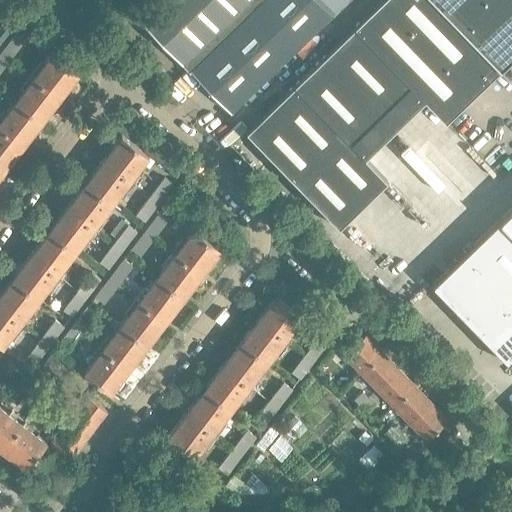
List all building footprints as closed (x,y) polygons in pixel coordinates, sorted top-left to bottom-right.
[(160,0),(141,19),(188,68),(258,0),(160,0)] [(320,0),(258,0),(188,68),(230,111),(332,12),(320,0)] [(320,0),(332,12),(344,0),(320,0)] [(511,0),(380,0),(354,26),(424,99),(445,121),(511,56),(511,0)] [(2,25),(0,27),(0,41),(9,30),(2,25)] [(424,99),(354,26),(320,58),(391,131),(424,99)] [(15,33),(8,42),(17,49),(24,39),(15,33)] [(17,49),(8,42),(1,52),(10,58),(17,49)] [(52,51),(14,100),(41,121),(79,72),(52,51)] [(10,58),(1,52),(0,53),(0,65),(2,67),(10,58)] [(391,131),(320,58),(294,83),(365,157),(391,131)] [(365,157),(294,83),(245,130),(338,226),(387,180),(365,157)] [(14,100),(0,118),(0,163),(5,167),(41,121),(14,100)] [(149,154),(122,134),(85,181),(112,202),(149,154)] [(164,176),(157,186),(165,192),(172,183),(164,176)] [(112,202),(85,181),(48,229),(75,250),(112,202)] [(157,186),(150,195),(158,201),(165,192),(157,186)] [(150,195),(143,204),(151,211),(158,201),(150,195)] [(144,220),(151,211),(143,204),(136,213),(144,220)] [(511,207),(501,218),(511,230),(511,207)] [(160,211),(153,220),(161,226),(168,217),(160,211)] [(511,230),(501,218),(467,251),(511,296),(511,230)] [(153,220),(146,229),(154,236),(161,226),(153,220)] [(128,223),(121,232),(130,240),(137,230),(128,223)] [(220,248),(194,227),(157,275),(184,296),(220,248)] [(75,250),(48,229),(11,277),(38,297),(75,250)] [(146,229),(138,238),(147,245),(154,236),(146,229)] [(121,232),(113,242),(123,249),(130,240),(121,232)] [(140,254),(147,245),(138,238),(131,248),(140,254)] [(123,249),(113,242),(106,251),(115,259),(123,249)] [(108,268),(115,259),(106,251),(99,261),(108,268)] [(449,298),(482,266),(467,251),(434,283),(449,298)] [(123,258),(116,267),(125,274),(132,265),(123,258)] [(482,266),(449,298),(464,313),(497,281),(482,266)] [(116,267),(108,276),(118,284),(125,274),(116,267)] [(91,270),(84,280),(93,287),(100,278),(91,270)] [(184,296),(157,275),(120,323),(147,343),(184,296)] [(108,276),(101,286),(111,293),(118,284),(108,276)] [(11,277),(0,291),(0,344),(2,345),(38,297),(11,277)] [(84,280),(76,289),(86,296),(93,287),(84,280)] [(511,297),(511,296),(497,281),(464,313),(479,329),(511,297)] [(103,302),(111,293),(101,286),(94,295),(103,302)] [(76,289),(69,299),(79,306),(86,296),(76,289)] [(277,292),(240,340),(266,361),(304,312),(277,292)] [(511,327),(511,297),(479,329),(495,345),(511,327)] [(71,315),(79,306),(69,299),(62,308),(71,315)] [(87,305),(79,314),(89,322),(96,312),(87,305)] [(79,314),(72,324),(82,331),(89,322),(79,314)] [(55,318),(47,328),(57,335),(64,325),(55,318)] [(147,343),(120,323),(83,371),(110,392),(147,343)] [(72,324),(65,333),(75,340),(82,331),(72,324)] [(511,327),(495,345),(510,360),(511,358),(511,327)] [(47,328),(40,337),(50,344),(57,335),(47,328)] [(337,347),(360,371),(382,351),(364,332),(350,345),(345,339),(337,347)] [(67,350),(75,340),(65,333),(58,342),(67,350)] [(319,333),(312,343),(320,349),(327,340),(319,333)] [(40,337),(33,346),(42,354),(50,344),(40,337)] [(266,361),(240,340),(203,388),(230,409),(266,361)] [(312,343),(305,352),(313,358),(320,349),(312,343)] [(35,363),(42,354),(33,346),(26,356),(35,363)] [(360,371),(377,388),(398,368),(382,351),(360,371)] [(305,352),(298,361),(306,367),(313,358),(305,352)] [(0,353),(0,366),(2,368),(8,360),(0,353)] [(44,363),(53,370),(59,361),(50,354),(44,363)] [(18,367),(8,360),(2,368),(11,375),(18,367)] [(69,369),(59,361),(53,370),(62,377),(69,369)] [(299,377),(306,367),(298,361),(291,370),(299,377)] [(377,388),(392,404),(414,384),(398,368),(377,388)] [(69,369),(62,377),(71,384),(78,376),(69,369)] [(87,383),(78,376),(71,384),(80,391),(87,383)] [(283,380),(275,390),(285,397),(292,388),(283,380)] [(392,404),(409,422),(430,401),(414,384),(392,404)] [(230,409),(203,388),(166,435),(193,456),(230,409)] [(275,390),(268,399),(278,407),(285,397),(275,390)] [(360,405),(368,397),(361,390),(353,398),(360,405)] [(107,410),(87,395),(79,405),(99,421),(107,410)] [(368,397),(360,405),(366,412),(374,404),(368,397)] [(268,399),(261,409),(271,416),(278,407),(268,399)] [(430,401),(409,422),(424,438),(446,417),(430,401)] [(0,404),(0,447),(26,467),(47,440),(0,404)] [(99,421),(79,405),(71,416),(91,431),(99,421)] [(264,426),(271,416),(261,409),(254,418),(264,426)] [(91,431),(71,416),(63,426),(83,442),(91,431)] [(391,439),(401,429),(394,423),(385,432),(391,439)] [(257,440),(280,458),(293,441),(270,424),(257,440)] [(83,442),(63,426),(55,437),(75,452),(83,442)] [(246,428),(240,436),(250,444),(256,436),(246,428)] [(401,429),(391,439),(398,445),(407,436),(401,429)] [(240,436),(234,445),(243,452),(250,444),(240,436)] [(75,452),(55,437),(48,446),(68,462),(75,452)] [(234,445),(227,453),(237,461),(243,452),(234,445)] [(231,469),(237,461),(227,453),(221,461),(231,469)]
